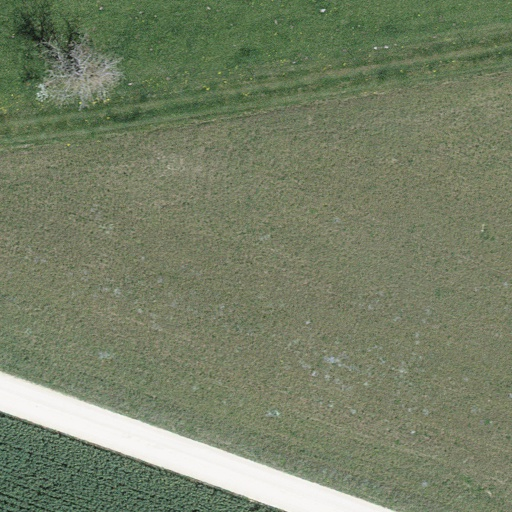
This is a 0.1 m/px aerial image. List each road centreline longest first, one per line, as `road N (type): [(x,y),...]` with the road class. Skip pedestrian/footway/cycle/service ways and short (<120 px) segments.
road 1 (track): [(0,134),(511,58)]
road 2 (unclassified): [(0,398),(339,511)]
